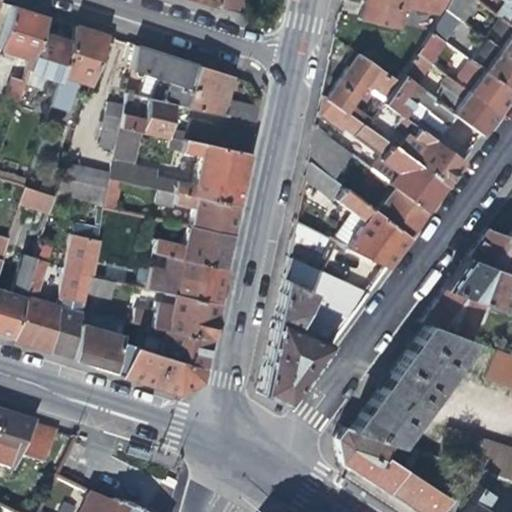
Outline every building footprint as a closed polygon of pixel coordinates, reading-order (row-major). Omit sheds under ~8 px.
[(216,0),(215,6),(240,14),(244,0),(216,0)] [(361,0),(357,16),(397,26),(402,5),(440,15),(443,10),(448,0),(361,0)] [(477,1),(474,0),(448,0),(443,10),(456,19),(460,22),(477,1)] [(511,0),(501,0),(493,14),(500,18),(511,26),(511,0)] [(0,35),(0,48),(29,59),(38,31),(43,15),(10,5),(0,35)] [(441,39),(456,19),(443,10),(440,15),(430,30),(441,39)] [(511,26),(500,18),(484,40),(497,49),(511,29),(511,26)] [(74,25),(69,41),(59,74),(57,79),(49,104),(44,121),(57,125),(72,79),(90,85),(105,35),(74,25)] [(511,29),(497,49),(511,59),(511,29)] [(444,41),(441,39),(430,30),(415,52),(428,62),(444,41)] [(55,37),(38,31),(29,59),(26,68),(57,79),(59,74),(69,41),(55,37)] [(484,40),(470,60),(482,69),(497,49),(484,40)] [(157,78),(152,97),(170,101),(182,104),(194,64),(134,45),(129,69),(157,78)] [(511,59),(497,49),(482,69),(511,91),(511,90),(511,59)] [(364,77),(387,94),(395,81),(356,52),(324,96),(342,109),(364,77)] [(413,83),(428,62),(415,52),(400,74),(413,83)] [(475,79),(466,90),(496,112),(505,100),(511,91),(482,69),(470,60),(463,70),(475,79)] [(229,75),(194,64),(182,104),(254,120),(258,106),(223,99),(229,75)] [(463,70),(454,81),(466,90),(475,79),(463,70)] [(447,124),(455,114),(449,109),(436,101),(413,83),(400,74),(395,81),(387,94),(381,101),(400,115),(461,160),(468,150),(452,138),(443,130),(440,133),(406,108),(413,99),(447,124)] [(458,97),(449,109),(455,114),(481,133),(488,123),(496,112),(466,90),(454,81),(446,75),(439,84),(445,88),(458,97)] [(15,101),(22,81),(11,78),(5,98),(15,101)] [(445,88),(436,101),(449,109),(458,97),(445,88)] [(165,124),(170,101),(152,97),(124,91),(121,106),(118,122),(143,128),(164,132),(180,136),(184,137),(247,151),(252,131),(188,118),(186,128),(165,124)] [(338,128),(341,124),(349,113),(345,111),(342,109),(324,96),(321,93),(317,112),(338,128)] [(443,130),(447,124),(413,99),(406,108),(440,133),(443,130)] [(99,128),(116,133),(118,122),(121,106),(105,103),(99,128)] [(345,111),(349,113),(359,121),(362,124),(367,116),(351,104),(345,111)] [(341,124),(351,132),(359,121),(349,113),(341,124)] [(419,144),(410,159),(443,184),(452,172),(461,160),(400,115),(393,124),(419,144)] [(359,121),(351,132),(377,153),(375,157),(391,170),(385,181),(390,186),(423,212),(435,195),(443,184),(410,159),(365,126),(362,124),(359,121)] [(135,163),(143,128),(118,122),(116,133),(108,174),(108,175),(120,178),(161,187),(236,204),(247,151),(184,137),(182,142),(181,148),(198,152),(192,182),(155,173),(156,168),(135,163)] [(349,153),(314,126),(307,158),(333,178),(349,153)] [(177,146),(179,141),(180,136),(164,132),(161,142),(177,146)] [(344,244),(383,266),(395,250),(405,236),(373,210),(333,178),(307,158),(303,175),(321,191),(324,189),(361,219),(344,244)] [(54,191),(102,205),(108,175),(108,174),(63,164),(54,191)] [(114,208),(120,178),(108,175),(102,205),(114,208)] [(48,211),(49,210),(53,196),(23,186),(18,200),(48,211)] [(390,186),(373,210),(405,236),(415,223),(423,212),(390,186)] [(192,206),(188,225),(229,234),(236,204),(161,187),(159,198),(192,206)] [(511,191),(485,228),(511,238),(511,191)] [(70,202),(53,196),(49,210),(66,215),(70,202)] [(327,235),(294,217),(290,234),(319,249),(327,235)] [(75,223),(72,234),(95,240),(95,238),(97,230),(75,223)] [(153,238),(151,251),(161,253),(182,258),(222,267),(225,253),(229,234),(188,225),(185,224),(181,244),(153,238)] [(475,242),(464,257),(505,272),(511,274),(511,238),(485,228),(475,242)] [(88,273),(95,240),(72,234),(71,234),(56,307),(47,351),(57,354),(69,358),(78,315),(80,310),(83,293),(88,273)] [(156,276),(161,253),(151,251),(146,274),(156,276)] [(364,292),(286,253),(273,311),(255,392),(281,405),(364,292)] [(0,288),(0,336),(9,339),(34,258),(22,254),(9,292),(0,288)] [(497,293),(505,272),(464,257),(455,269),(441,288),(480,302),(511,314),(511,294),(509,298),(497,293)] [(46,262),(34,258),(9,339),(28,345),(47,351),(56,307),(35,299),(46,262)] [(182,258),(180,269),(178,281),(165,278),(156,276),(146,274),(144,285),(169,291),(214,301),(222,267),(182,258)] [(168,266),(165,278),(178,281),(180,269),(168,266)] [(110,278),(88,273),(83,293),(93,296),(105,298),(110,278)] [(469,333),(480,302),(441,288),(433,300),(417,320),(424,323),(467,339),(471,341),(474,335),(469,333)] [(130,304),(129,307),(126,320),(136,322),(146,325),(206,338),(214,301),(169,291),(166,300),(151,297),(148,308),(130,304)] [(90,312),(93,296),(83,293),(80,310),(90,312)] [(124,320),(126,320),(129,307),(118,304),(116,318),(124,320)] [(78,315),(69,358),(82,362),(113,372),(118,343),(123,325),(78,315)] [(134,332),(144,334),(146,325),(136,322),(134,332)] [(467,339),(424,323),(388,372),(347,428),(389,442),(467,339)] [(146,325),(144,334),(160,338),(157,353),(200,365),(206,338),(146,325)] [(198,378),(200,365),(157,353),(118,343),(113,372),(153,384),(177,392),(198,378)] [(511,355),(495,350),(485,380),(511,389),(511,355)] [(15,462),(17,458),(33,426),(5,417),(0,415),(0,467),(11,471),(15,462)] [(398,464),(408,448),(389,442),(347,428),(340,425),(331,437),(336,462),(350,471),(378,490),(398,464)] [(41,429),(33,426),(17,458),(43,465),(57,434),(41,429)] [(439,458),(483,472),(500,478),(503,479),(511,455),(511,447),(450,428),(439,458)] [(511,455),(503,479),(511,481),(511,455)] [(398,464),(378,490),(407,509),(411,511),(457,511),(470,492),(450,484),(443,495),(398,464)] [(483,472),(475,485),(489,495),(500,478),(483,472)] [(482,511),(479,510),(489,495),(475,485),(470,492),(457,511),(482,511)] [(101,511),(126,511),(106,502),(101,511)]
